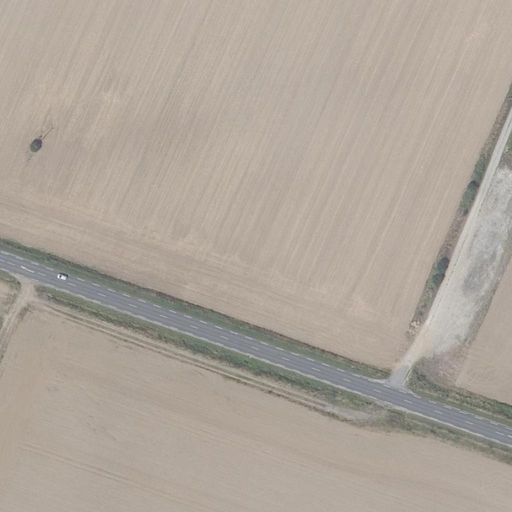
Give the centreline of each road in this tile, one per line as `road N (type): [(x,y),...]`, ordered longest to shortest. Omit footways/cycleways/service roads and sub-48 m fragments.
road 1 (primary): [(511,437),(0,261)]
road 2 (track): [(386,394),(511,106)]
